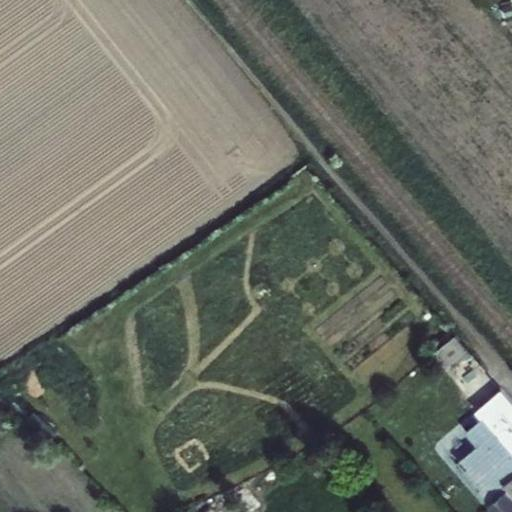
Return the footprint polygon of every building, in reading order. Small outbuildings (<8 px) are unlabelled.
[(476,352),(458,333),(434,352),(443,363),(476,352)] [(511,396),(506,389),(487,404),(511,433),(511,396)] [(473,443),(503,479),(507,476),(511,472),(511,450),(482,413),(462,430),(473,443)] [(476,486),(497,511),(511,511),(511,498),(503,488),(507,484),(503,479),(473,443),(457,457),(479,484),(476,486)] [(511,472),(507,476),(503,479),(507,484),(511,490),(511,472)] [(503,488),(511,498),(511,490),(507,484),(503,488)]
